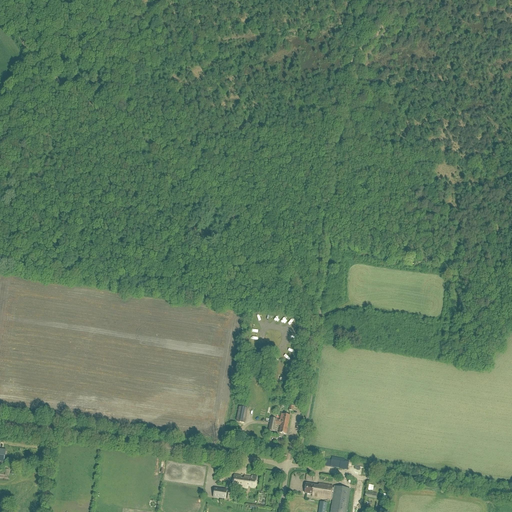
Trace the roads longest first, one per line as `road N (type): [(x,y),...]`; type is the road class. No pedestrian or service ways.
road 1 (unclassified): [(287,465),(310,332),(293,272),(261,224),(40,65),(0,7)]
road 2 (track): [(310,311),(336,105),(353,61),(396,0)]
road 3 (unclassified): [(287,465),(0,423)]
road 4 (track): [(287,465),(473,493)]
